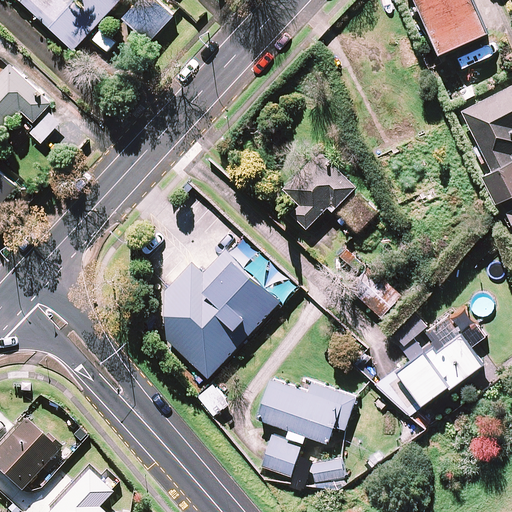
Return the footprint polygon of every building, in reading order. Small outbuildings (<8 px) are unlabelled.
[(43,0),(80,34),(113,0),(43,0)] [(143,0),(163,17),(176,0),(143,0)] [(426,58),(437,83),(457,75),(449,58),(491,40),(473,0),(414,0),(438,53),(426,58)] [(21,36),(0,62),(0,112),(2,114),(24,83),(41,102),(66,78),(21,36)] [(511,90),(463,115),(478,145),(472,148),(481,166),(487,163),(493,175),(483,179),(498,208),(511,201),(511,90)] [(65,122),(52,111),(33,134),(46,145),(65,122)] [(3,137),(0,139),(0,195),(30,163),(3,137)] [(444,199),(413,140),(376,158),(403,209),(420,200),(425,209),(444,199)] [(360,189),(324,153),(287,190),(304,207),(297,214),(312,229),(332,208),(336,212),(360,189)] [(197,265),(170,295),(174,344),(215,380),(285,302),(276,294),(289,279),(266,259),(255,271),(250,267),(261,254),(248,242),(235,256),(229,250),(208,274),(197,265)] [(436,359),(456,387),(485,367),(466,338),(436,359)] [(456,387),(436,359),(431,352),(403,372),(428,407),(456,387)] [(428,407),(403,372),(381,386),(414,417),(428,407)] [(312,383),(309,391),(276,380),(263,420),(295,431),(292,439),(307,444),(309,437),(333,444),(339,428),(349,431),(360,398),(312,383)] [(231,405),(216,386),(201,398),(217,417),(231,405)] [(36,398),(0,438),(0,457),(21,478),(70,429),(36,398)] [(314,462),(301,458),(305,445),(276,435),(265,468),(294,477),(296,473),(309,478),(314,462)] [(104,448),(52,504),(60,511),(107,511),(119,500),(109,490),(127,468),(104,448)] [(347,489),(346,461),(317,462),(318,490),(347,489)]
